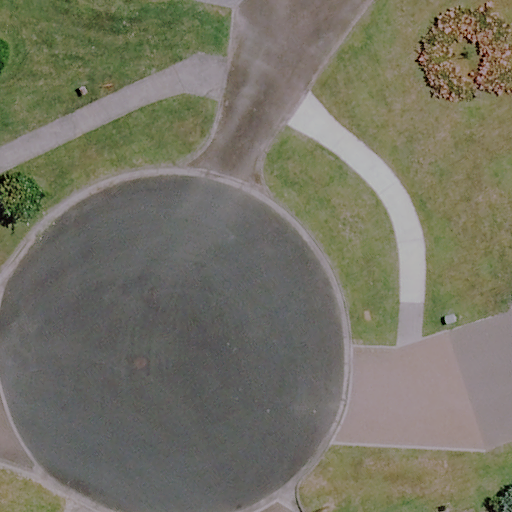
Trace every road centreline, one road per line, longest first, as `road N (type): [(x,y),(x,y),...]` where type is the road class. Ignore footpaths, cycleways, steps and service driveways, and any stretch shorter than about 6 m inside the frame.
road 1 (residential): [(169,347),(267,511)]
road 2 (residential): [(0,388),(169,347)]
